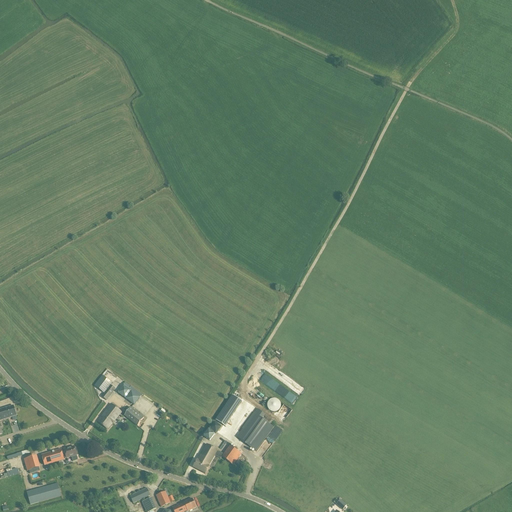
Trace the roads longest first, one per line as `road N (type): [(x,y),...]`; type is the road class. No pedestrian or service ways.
road 1 (track): [(406,89),(242,396)]
road 2 (tertiary): [(276,511),(90,443),(0,368)]
